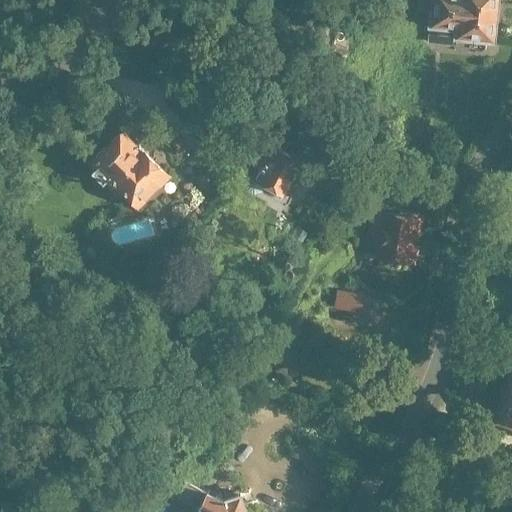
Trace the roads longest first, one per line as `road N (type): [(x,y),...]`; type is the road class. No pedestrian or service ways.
road 1 (residential): [(359,511),(430,381),(448,331),(469,196),(511,117)]
road 2 (residential): [(0,90),(70,52),(100,0)]
